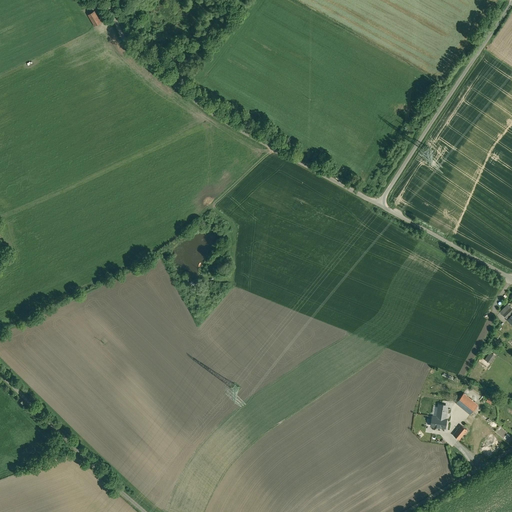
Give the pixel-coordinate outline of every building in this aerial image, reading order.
[(94,11),(88,15),(95,26),(101,22),(94,11)] [(483,360),(489,363),(494,355),(489,352),(483,360)] [(477,405),(463,393),(456,402),(470,414),(477,405)] [(432,415),(430,425),(446,427),(448,417),(447,417),(448,404),(438,403),(436,416),(432,415)] [(494,432),(481,422),(477,418),(473,423),(478,426),(473,432),(481,439),(486,432),(491,436),(494,432)] [(461,425),(453,435),(459,440),(463,434),(464,434),(467,430),(461,425)] [(511,438),(511,437),(500,428),(496,432),(509,442),(511,438)] [(461,454),(454,449),(450,453),(457,459),(461,454)]
